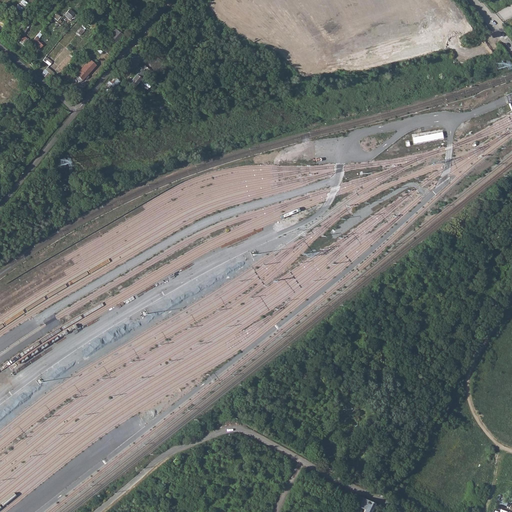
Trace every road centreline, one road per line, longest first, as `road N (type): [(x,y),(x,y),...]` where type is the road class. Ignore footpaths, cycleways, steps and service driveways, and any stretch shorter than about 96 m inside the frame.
road 1 (unclassified): [(94,511),(166,454),(232,430),(402,511)]
road 2 (residential): [(170,1),(79,111)]
road 3 (residential): [(79,111),(0,209)]
